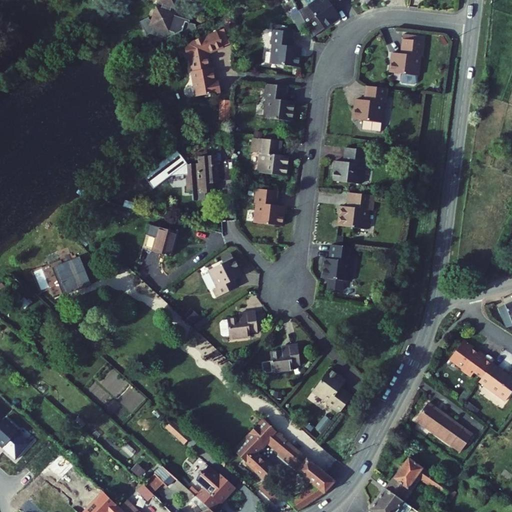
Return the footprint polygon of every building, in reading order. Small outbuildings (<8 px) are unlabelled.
[(160,0),(160,5),(167,6),(167,8),(160,7),(158,23),(157,23),(157,21),(148,21),(154,34),(159,32),(175,33),(177,37),(204,25),(201,17),(196,17),(196,15),(180,13),(181,10),(174,9),(174,7),(181,7),(181,0),(160,0)] [(338,12),(350,3),(347,0),(319,0),(311,7),(309,8),(324,29),(325,30),(342,17),(338,12)] [(313,38),(324,29),(309,8),(311,7),(310,5),(299,10),(313,38)] [(273,45),(271,64),(298,67),(300,47),(293,46),(294,33),(271,30),(270,45),(273,45)] [(209,55),(224,48),(218,33),(186,45),(194,97),(219,94),(217,79),(214,80),(212,67),(211,68),(209,55)] [(394,52),(393,72),(421,74),(422,54),(426,55),(427,39),(404,38),(403,53),(394,52)] [(279,97),(277,117),(304,120),(306,99),(299,98),(301,84),(277,81),(275,97),(279,97)] [(360,97),(358,117),(367,117),(366,126),(382,127),(382,129),(386,129),(387,128),(387,124),(386,124),(388,99),(390,99),(391,85),(369,82),(367,97),(360,97)] [(230,116),(230,101),(219,101),(219,115),(230,116)] [(281,157),(283,142),(260,140),(259,155),(261,155),(259,175),(287,178),(289,158),(281,157)] [(336,163),(334,182),(362,185),(364,166),(367,166),(368,150),(346,148),(345,164),(336,163)] [(179,176),(180,192),(193,191),(197,195),(205,195),(205,181),(211,181),(211,183),(227,182),(226,161),(211,162),(211,157),(191,158),(191,165),(176,165),(176,176),(179,176)] [(258,205),(256,226),(284,229),(286,208),(279,207),(280,192),(256,190),(254,205),(258,205)] [(340,207),(338,227),(365,230),(367,209),(371,209),(372,197),(350,195),(348,207),(340,207)] [(158,228),(152,253),(172,258),(178,233),(158,228)] [(324,260),(322,281),(349,283),(351,263),(353,263),(355,248),(332,246),(330,261),(324,260)] [(64,296),(91,285),(80,258),(53,268),(64,296)] [(216,292),(221,299),(240,284),(235,278),(242,273),(230,258),(207,277),(218,290),(216,292)] [(511,303),(503,307),(511,328),(511,303)] [(228,321),(231,341),(250,339),(249,334),(257,333),(254,312),(241,314),(242,320),(228,321)] [(271,354),(274,374),(293,372),(292,367),(300,366),(297,345),(284,347),(285,353),(271,354)] [(450,365),(459,373),(458,374),(459,375),(459,376),(460,376),(465,380),(466,381),(467,381),(468,380),(469,380),(469,379),(471,377),(478,383),(490,367),(492,364),(486,359),(485,359),(484,359),(484,360),(483,360),(476,355),(474,358),(469,354),(470,353),(470,352),(469,352),(469,351),(468,351),(460,345),(450,359),(453,361),(450,365)] [(476,386),(502,406),(511,393),(511,378),(508,376),(506,379),(490,367),(478,383),(476,386)] [(326,370),(311,394),(328,404),(326,407),(340,415),(352,395),(339,387),(343,380),(326,370)] [(413,422),(449,447),(461,430),(425,405),(413,422)] [(6,418),(5,420),(0,425),(0,445),(16,460),(30,444),(17,432),(19,430),(6,418)] [(263,419),(232,453),(264,482),(274,472),(255,456),(266,444),(299,473),(297,475),(316,488),(289,505),(297,511),(299,511),(325,494),(336,481),(263,419)] [(176,420),(171,426),(190,443),(195,437),(176,420)] [(190,443),(171,426),(169,428),(188,444),(190,443)] [(99,427),(91,436),(102,446),(110,436),(99,427)] [(477,465),(483,456),(469,447),(463,455),(477,465)] [(153,455),(135,475),(146,485),(153,491),(159,484),(152,477),(163,465),(153,455)] [(435,511),(452,488),(410,458),(387,489),(408,504),(419,511),(435,511)] [(163,465),(152,477),(159,484),(166,477),(171,471),(163,465)] [(190,489),(192,491),(205,503),(212,496),(214,498),(231,479),(215,465),(199,483),(197,481),(190,489)] [(190,489),(171,471),(166,477),(187,497),(192,491),(190,489)] [(135,475),(130,480),(141,490),(146,485),(135,475)] [(275,505),(281,499),(265,483),(259,489),(275,505)] [(96,484),(83,499),(97,511),(99,509),(101,511),(124,511),(121,509),(112,500),(96,484)] [(443,511),(458,492),(452,488),(435,511),(443,511)] [(122,489),(112,500),(121,509),(126,505),(132,498),(122,489)] [(404,510),(408,504),(387,489),(370,511),(405,511),(406,511),(404,510)] [(184,511),(214,511),(205,503),(192,491),(187,497),(189,499),(187,502),(190,509),(184,511)] [(83,499),(75,508),(79,511),(96,511),(97,511),(83,499)]
